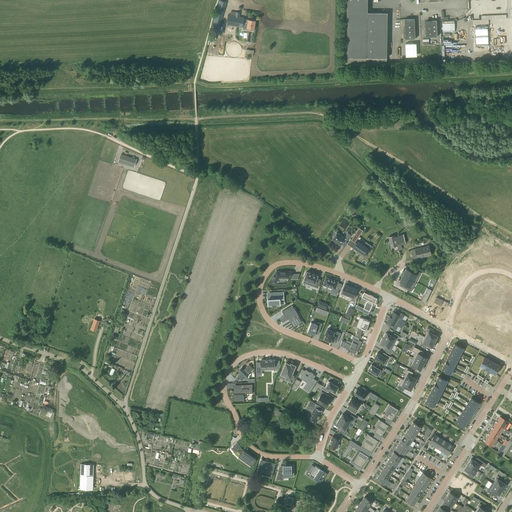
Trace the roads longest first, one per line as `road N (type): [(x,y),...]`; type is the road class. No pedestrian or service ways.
road 1 (residential): [(316,457),(269,456),(247,445),(224,379),(240,358),(267,352),(350,382)]
road 2 (residential): [(360,363),(267,318),(257,302),(259,283),(287,262),(387,295)]
road 3 (residential): [(450,329),(358,486)]
road 4 (residential): [(427,511),(511,369)]
road 5 (track): [(0,338),(69,361),(124,407)]
road 6 (unknown): [(511,16),(462,19),(470,51),(511,55)]
